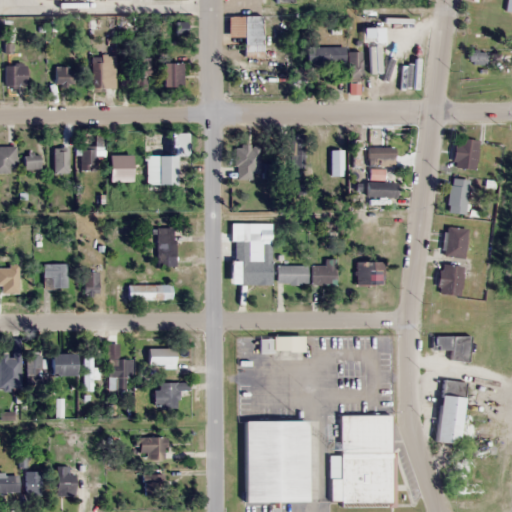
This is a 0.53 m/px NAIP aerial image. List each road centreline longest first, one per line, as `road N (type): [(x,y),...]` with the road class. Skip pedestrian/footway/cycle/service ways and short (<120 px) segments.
road 1 (residential): [(437,511),(408,423),(410,322),(447,0)]
road 2 (residential): [(216,511),(208,0)]
road 3 (residential): [(511,110),(0,115)]
road 4 (residential): [(410,322),(0,322)]
